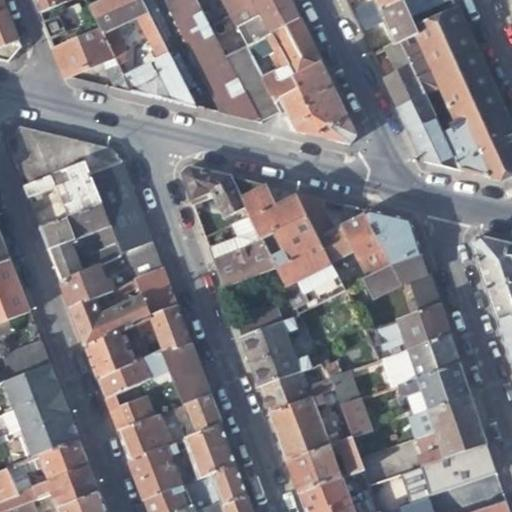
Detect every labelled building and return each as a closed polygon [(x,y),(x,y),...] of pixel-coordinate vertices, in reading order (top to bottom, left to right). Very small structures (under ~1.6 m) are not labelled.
[(61,0),(31,0),(32,1),(39,18),(64,6),(61,0)] [(157,63),(123,80),(131,96),(155,102),(195,111),(140,0),(113,0),(100,6),(95,9),(88,12),(100,34),(114,63),(118,70),(125,66),(122,60),(126,57),(125,51),(115,30),(136,20),(157,63)] [(173,0),(168,3),(225,119),(238,122),(256,126),(240,91),(238,92),(222,60),(221,60),(212,43),(190,0),(173,0)] [(287,117),(297,136),(300,137),(323,142),(347,148),(354,139),(344,117),(326,81),(306,39),(288,3),(286,0),(190,0),(212,43),(236,31),(254,66),(255,66),(261,63),(255,52),(268,45),(274,55),(268,58),(276,73),(262,80),(260,81),(266,93),(277,115),(279,118),(284,119),(287,117)] [(363,0),(351,0),(345,4),(356,26),(363,23),(372,18),(363,0)] [(371,0),(379,15),(401,4),(399,0),(371,0)] [(410,23),(452,2),(450,0),(399,0),(401,4),(410,23)] [(19,48),(0,1),(0,63),(7,66),(19,48)] [(86,7),(88,12),(95,9),(93,4),(86,7)] [(386,31),(394,48),(400,46),(417,37),(414,31),(410,23),(401,4),(379,15),(386,31)] [(59,23),(44,29),(47,36),(50,43),(84,28),(76,8),(57,16),(59,23)] [(458,128),(442,136),(459,174),(502,184),(511,179),(511,134),(492,91),(456,12),(414,31),(417,37),(400,46),(411,70),(424,97),(440,89),(458,128)] [(366,29),(363,23),(356,26),(359,32),(366,29)] [(256,126),(277,115),(266,93),(260,81),(262,80),(255,66),(254,66),(236,31),(212,43),(221,60),(222,60),(238,92),(240,91),(256,126)] [(70,81),(102,68),(114,63),(100,34),(54,54),(59,65),(66,80),(70,81)] [(396,77),(383,82),(390,97),(397,111),(424,98),(424,97),(411,70),(400,46),(394,48),(385,52),(396,77)] [(102,68),(113,92),(131,96),(123,80),(120,74),(118,70),(114,63),(102,68)] [(424,98),(397,111),(407,132),(409,136),(423,165),(459,174),(442,136),(424,98)] [(83,167),(87,178),(121,165),(107,151),(18,131),(5,146),(13,167),(22,190),(83,167)] [(120,258),(121,257),(150,245),(139,213),(126,178),(121,165),(87,178),(100,208),(109,231),(116,247),(120,258)] [(62,211),(66,222),(100,208),(87,178),(83,167),(22,190),(27,202),(62,189),(64,196),(69,209),(62,211)] [(221,216),(242,206),(230,180),(215,177),(187,170),(179,179),(188,204),(211,195),(217,208),(221,216)] [(296,317),(345,291),(292,195),(283,201),(274,208),(264,188),(257,187),(230,180),(242,206),(246,214),(257,236),(257,237),(270,231),(279,249),(266,256),(272,267),(281,285),(293,278),(305,302),(292,308),(296,317)] [(333,232),(317,201),(292,195),(345,291),(347,289),(363,280),(380,271),(390,268),(383,255),(362,217),(347,225),(333,232)] [(74,245),(97,235),(109,231),(100,208),(66,222),(65,222),(38,232),(47,257),(58,285),(96,268),(120,258),(116,247),(104,251),(93,255),(94,260),(81,265),(74,245)] [(377,215),(359,211),(362,217),(383,255),(390,268),(402,264),(394,250),(377,215)] [(246,214),(237,219),(248,240),(257,236),(246,214)] [(237,230),(239,235),(246,249),(210,265),(212,271),(220,291),(272,267),(266,256),(257,237),(257,236),(248,240),(237,219),(230,223),(233,231),(237,230)] [(97,235),(104,251),(116,247),(109,231),(97,235)] [(205,250),(210,265),(246,249),(239,235),(205,250)] [(511,248),(477,240),(469,248),(479,277),(495,326),(511,320),(511,248)] [(403,246),(394,250),(402,264),(421,258),(416,241),(403,246)] [(133,283),(160,271),(154,254),(150,245),(121,257),(132,283),(133,283)] [(430,283),(427,276),(421,258),(402,264),(390,268),(380,271),(363,280),(371,301),(396,287),(405,284),(407,290),(410,288),(418,313),(412,315),(413,317),(364,335),(374,364),(406,353),(448,338),(430,283)] [(0,324),(5,322),(27,314),(18,289),(8,263),(0,265),(0,324)] [(102,284),(96,268),(58,285),(63,298),(68,311),(91,302),(108,294),(111,292),(107,282),(102,284)] [(153,333),(157,345),(162,356),(188,345),(177,317),(174,309),(160,271),(133,283),(148,320),(149,323),(153,333)] [(98,319),(91,302),(68,311),(75,330),(83,349),(121,334),(134,329),(149,323),(148,320),(133,283),(132,283),(111,292),(108,294),(112,300),(127,294),(132,306),(98,319)] [(248,311),(230,317),(239,342),(270,330),(267,324),(261,306),(248,311)] [(290,320),(279,327),(270,330),(239,342),(247,363),(257,390),(296,377),(308,372),(305,363),(304,360),(294,363),(283,335),(294,331),(290,320)] [(511,320),(495,326),(504,352),(511,372),(511,371),(511,320)] [(276,321),(267,324),(270,330),(279,327),(276,321)] [(0,338),(9,335),(5,322),(0,324),(0,338)] [(138,340),(153,333),(149,323),(134,329),(138,340)] [(131,360),(121,334),(83,349),(90,368),(95,382),(133,367),(131,360)] [(394,389),(396,389),(458,367),(453,352),(448,338),(406,353),(411,371),(396,376),(397,379),(392,381),(394,389)] [(0,356),(0,362),(4,373),(6,373),(9,381),(36,370),(47,366),(38,342),(0,356)] [(142,351),(144,355),(146,362),(162,356),(157,345),(142,351)] [(198,373),(188,345),(162,356),(170,377),(172,382),(173,385),(183,409),(207,399),(198,373)] [(144,355),(131,360),(133,367),(146,362),(144,355)] [(154,389),(172,382),(170,377),(162,356),(146,362),(133,367),(95,382),(102,399),(103,404),(145,387),(154,389)] [(323,357),(305,363),(308,372),(322,367),(327,381),(333,379),(328,367),(323,357)] [(335,365),(328,367),(333,379),(339,377),(335,365)] [(50,399),(59,396),(54,382),(52,377),(47,366),(36,370),(9,381),(1,384),(12,413),(50,399)] [(405,398),(412,417),(468,396),(463,382),(458,367),(396,389),(400,399),(405,398)] [(4,373),(0,375),(0,384),(1,384),(9,381),(6,373),(4,373)] [(346,374),(339,377),(333,379),(327,381),(329,386),(332,395),(337,409),(355,403),(346,374)] [(302,395),(296,377),(257,390),(263,407),(267,418),(318,400),(332,395),(329,386),(302,395)] [(12,413),(1,384),(0,384),(0,393),(8,415),(12,413)] [(337,437),(333,438),(336,447),(349,442),(348,440),(337,409),(332,395),(318,400),(322,409),(327,407),(337,437)] [(8,415),(0,417),(0,418),(9,441),(16,439),(18,443),(23,441),(32,464),(78,446),(67,418),(59,396),(50,399),(12,413),(8,415)] [(412,459),(416,470),(431,464),(485,446),(475,417),(468,396),(412,417),(407,419),(413,438),(432,431),(438,449),(412,459)] [(178,432),(182,443),(219,429),(212,413),(207,399),(183,409),(171,414),(174,423),(183,420),(182,417),(187,415),(191,426),(178,432)] [(314,412),(322,409),(318,400),(267,418),(275,440),(285,465),(327,450),(336,447),(333,438),(325,441),(314,412)] [(112,427),(116,435),(156,420),(157,419),(152,408),(148,410),(144,401),(108,415),(112,427)] [(357,402),(355,403),(337,409),(348,440),(368,432),(357,402)] [(165,427),(174,423),(171,414),(157,419),(156,420),(167,449),(172,447),(165,427)] [(156,420),(116,435),(123,454),(127,464),(167,449),(156,420)] [(249,511),(248,508),(233,468),(225,447),(219,429),(182,443),(186,453),(196,482),(209,478),(220,508),(221,511),(249,511)] [(27,466),(32,464),(23,441),(18,443),(27,466)] [(344,471),(347,478),(354,476),(361,473),(349,442),(336,447),(344,471)] [(166,460),(186,453),(182,443),(172,447),(167,449),(127,464),(135,486),(142,503),(177,490),(166,460)] [(40,472),(46,486),(87,469),(82,455),(78,446),(32,464),(27,466),(5,475),(14,498),(27,493),(22,479),(40,472)] [(435,475),(488,456),(485,446),(431,464),(435,475)] [(336,474),(327,450),(285,465),(291,482),(297,497),(339,481),(336,474)] [(389,474),(408,466),(401,451),(382,459),(389,474)] [(47,497),(53,511),(57,511),(97,497),(92,484),(87,469),(46,486),(29,492),(33,503),(47,497)] [(399,511),(428,502),(416,470),(406,473),(366,488),(374,511),(399,511)] [(344,471),(336,474),(339,481),(347,478),(344,471)] [(356,481),(363,479),(361,473),(354,476),(356,481)] [(0,476),(0,503),(14,498),(5,475),(0,476)] [(205,499),(209,511),(220,508),(209,478),(196,482),(177,490),(142,503),(145,511),(185,511),(190,510),(188,505),(205,499)] [(350,511),(339,481),(297,497),(302,511),(350,511)] [(507,511),(504,503),(498,505),(495,497),(491,487),(449,503),(451,511),(507,511)] [(10,511),(33,503),(29,492),(27,493),(14,498),(0,503),(0,511),(10,511)] [(501,495),(495,497),(498,505),(504,503),(501,495)] [(103,511),(97,497),(57,511),(103,511)] [(431,511),(428,502),(399,511),(431,511)]
